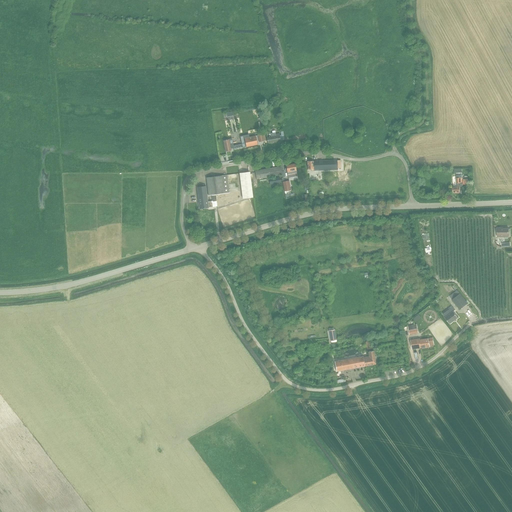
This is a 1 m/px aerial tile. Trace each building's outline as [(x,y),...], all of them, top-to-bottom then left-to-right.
[(271,137),(267,137),(267,140),(267,141),(268,143),(280,140),(284,139),(283,135),(283,131),(280,132),(281,135),(280,135),(279,133),(275,134),(275,131),(272,131),(272,133),(270,133),(271,137)] [(266,141),(264,133),(258,135),(259,142),(266,141)] [(234,148),(233,148),(233,150),(244,147),(257,145),(255,136),(249,137),(249,135),(240,136),(242,144),(233,146),(234,148)] [(230,145),(229,139),(223,140),(226,151),(231,150),(231,149),(234,148),(233,144),(230,145)] [(314,161),(307,162),(308,170),(311,169),(311,171),(337,170),(337,168),(340,168),(340,160),(337,160),(314,161)] [(295,164),(286,165),(288,175),(297,173),(295,164)] [(280,166),(255,171),(256,179),(284,174),(284,171),(281,172),(280,166)] [(250,172),(240,173),(243,198),(253,197),(250,172)] [(227,175),(206,177),(209,195),(229,193),(227,175)] [(457,186),(452,186),(452,193),(460,193),(460,186),(459,183),(462,183),(462,185),(468,184),(468,179),(462,179),(462,176),(462,175),(456,175),(456,177),(456,183),(457,183),(457,186)] [(269,178),(270,184),(281,182),(280,176),(269,178)] [(209,201),(209,200),(207,200),(206,186),(197,187),(199,202),(200,209),(208,208),(208,207),(212,207),(212,203),(211,203),(211,201),(209,201)] [(500,228),(497,228),(497,237),(508,236),(508,228),(500,229),(500,228)] [(460,294),(452,300),(459,309),(467,303),(460,294)] [(453,311),(444,317),(449,324),(458,317),(453,311)] [(417,325),(408,327),(409,334),(418,332),(417,325)] [(420,338),(411,340),(412,349),(421,348),(425,347),(430,346),(430,345),(434,344),(433,337),(428,338),(422,339),(420,340),(420,338)] [(338,360),(334,361),(336,371),(340,371),(365,366),(375,364),(373,351),(368,352),(369,356),(363,357),(363,356),(338,360)]
